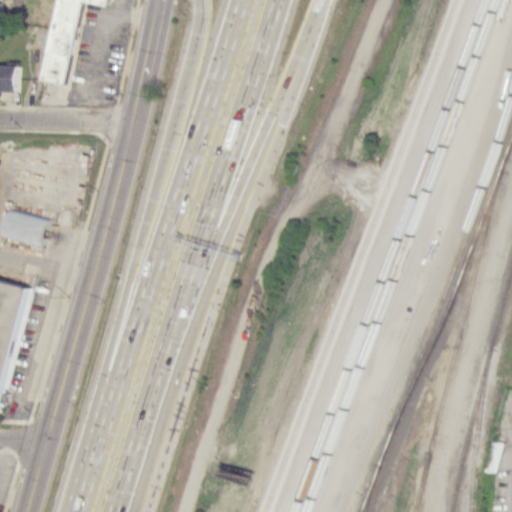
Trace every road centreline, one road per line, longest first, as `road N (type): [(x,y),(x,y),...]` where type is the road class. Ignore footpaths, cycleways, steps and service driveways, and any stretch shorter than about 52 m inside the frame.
road 1 (tertiary): [(148,511),(314,1)]
road 2 (motorway): [(236,0),(77,511)]
road 3 (motorway): [(115,511),(271,0)]
road 4 (tertiary): [(155,0),(134,121),(27,511)]
road 5 (motorway): [(198,0),(186,85),(99,442)]
road 6 (motorway): [(168,334),(314,1)]
road 7 (residential): [(134,121),(0,118)]
